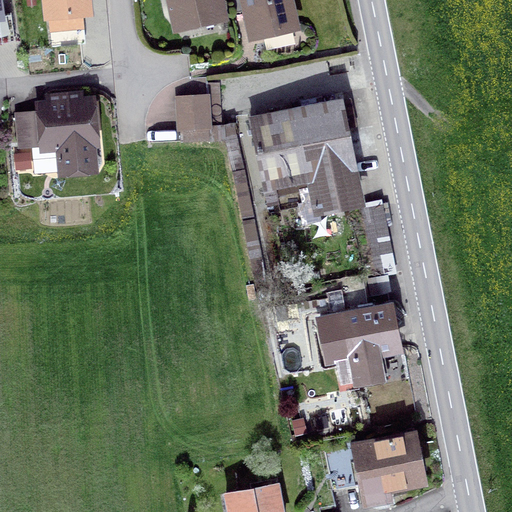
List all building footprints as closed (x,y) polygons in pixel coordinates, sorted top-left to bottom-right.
[(88,12),(86,0),(46,0),(48,16),(88,12)] [(215,0),(166,0),(169,10),(176,8),(180,25),(219,17),(215,0)] [(248,10),(254,34),(293,26),(287,0),(230,0),(234,13),(248,10)] [(85,42),(86,27),(54,26),(53,41),(85,42)] [(177,98),(178,113),(208,111),(207,96),(177,98)] [(359,199),(338,101),(250,119),(264,188),(312,178),(318,207),(359,199)] [(92,169),(90,142),(92,142),(88,102),(41,106),(45,146),(61,145),(63,172),(92,169)] [(179,128),(209,126),(208,111),(178,113),(179,128)] [(365,200),(370,250),(392,247),(387,198),(365,200)] [(380,352),(397,348),(389,307),(344,316),(358,384),(385,378),(380,352)] [(389,497),(387,488),(423,481),(414,433),(354,445),(366,502),(389,497)] [(335,505),(332,490),(357,485),(349,446),(303,455),(314,509),(335,505)] [(282,511),(277,484),(226,493),(229,511),(282,511)]
